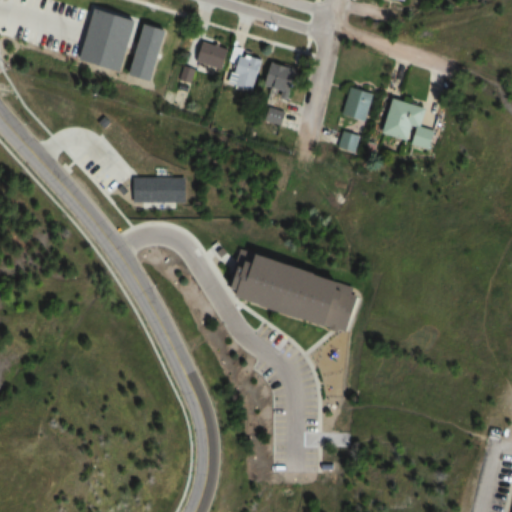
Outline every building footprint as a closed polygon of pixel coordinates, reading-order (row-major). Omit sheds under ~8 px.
[(131,41),(158,49),(164,28),(137,20),(131,41)] [(265,58),(233,49),(233,48),(198,38),(192,61),(228,71),(228,72),(259,80),(265,58)] [(62,56),(41,49),(36,64),(57,71),(62,56)] [(175,52),(167,49),(161,64),(169,68),(175,52)] [(301,71),(277,61),(267,84),(291,94),(301,71)] [(372,93),(351,86),(342,115),(363,122),(372,93)] [(382,134),(426,148),(432,128),(421,125),(427,108),(393,98),(382,134)] [(241,250),(260,255),(338,283),(323,325),(237,296),(241,287),(233,285),(239,275),(234,271),(241,250)]
